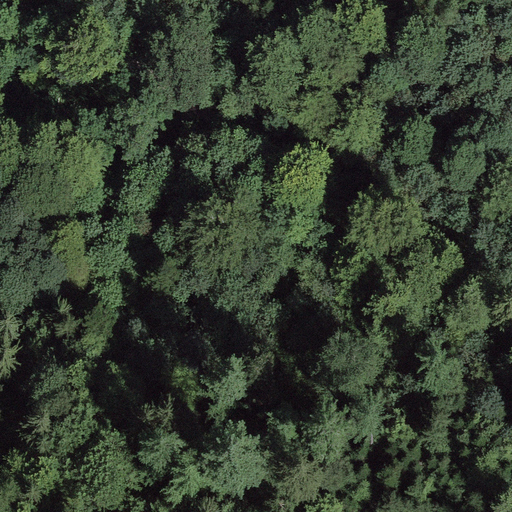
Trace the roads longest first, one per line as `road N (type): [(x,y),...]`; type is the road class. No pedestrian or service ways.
road 1 (track): [(511,311),(73,23),(18,0)]
road 2 (track): [(0,330),(35,335),(102,303),(144,262),(181,180),(195,103)]
road 3 (track): [(0,153),(181,180)]
